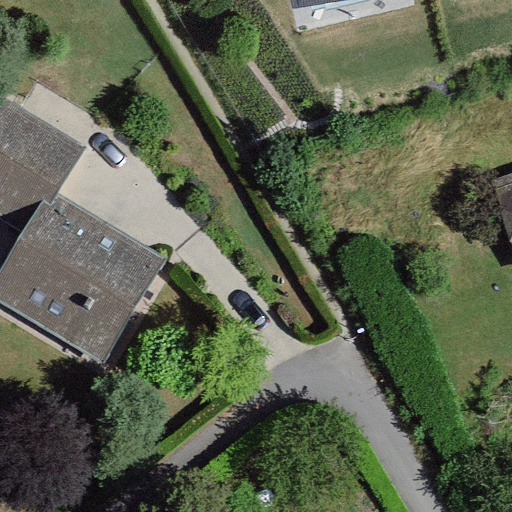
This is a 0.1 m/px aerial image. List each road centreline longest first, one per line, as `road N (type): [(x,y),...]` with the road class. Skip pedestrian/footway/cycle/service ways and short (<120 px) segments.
road 1 (residential): [(128,511),(317,353),(428,511)]
road 2 (unknown): [(317,353),(212,283),(64,126),(0,110)]
